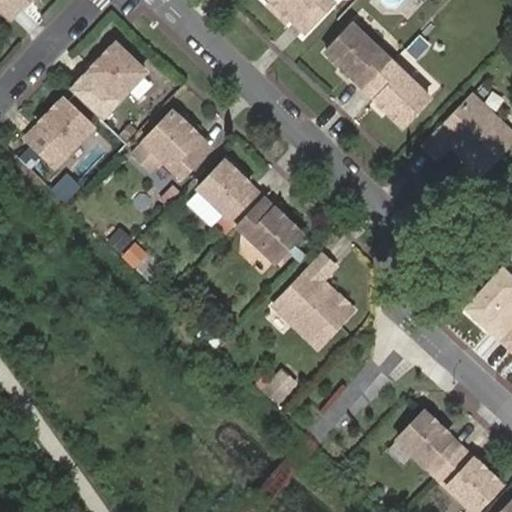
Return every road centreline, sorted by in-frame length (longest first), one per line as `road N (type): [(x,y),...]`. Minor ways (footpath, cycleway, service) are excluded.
road 1 (residential): [(417,326),(400,302),(389,214),(159,0)]
road 2 (residential): [(417,326),(310,443)]
road 3 (residential): [(92,0),(0,95)]
road 4 (residential): [(511,408),(417,326)]
